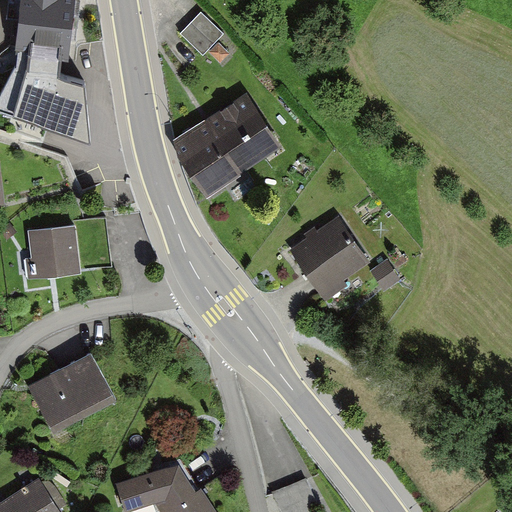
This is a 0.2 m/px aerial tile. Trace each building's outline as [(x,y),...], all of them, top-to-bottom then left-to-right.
[(85,3),(85,0),(26,0),(22,53),(77,58),(79,2),(85,3)] [(225,70),(234,61),(221,48),(230,40),(206,17),(183,40),(208,64),(213,58),(225,70)] [(184,164),(208,201),(289,149),(250,92),(205,121),(178,138),(184,164)] [(53,275),(113,267),(106,219),(29,229),(33,258),(27,258),(29,278),(53,275)] [(291,250),(326,302),(349,286),(345,280),(371,262),(341,219),(321,233),(317,227),(305,235),(307,239),(291,250)] [(16,232),(10,223),(0,230),(7,239),(11,236),(16,232)] [(387,262),(371,274),(384,292),(400,280),(387,262)] [(29,387),(54,436),(117,403),(91,354),(29,387)] [(131,511),(159,505),(163,511),(219,511),(205,486),(199,490),(182,463),(118,483),(128,511),(131,511)] [(61,511),(39,476),(0,500),(0,511),(61,511)]
